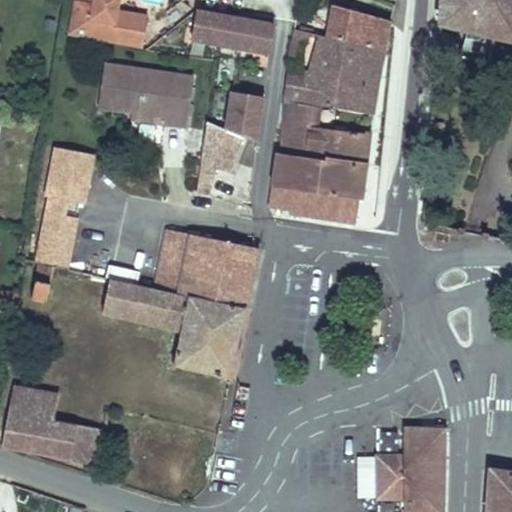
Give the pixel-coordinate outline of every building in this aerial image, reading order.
[(148,18),(116,12),(117,6),(112,0),(75,0),(69,35),(143,48),(148,18)] [(511,0),(442,0),(441,25),(511,39),(511,0)] [(383,50),(387,30),(388,23),(334,8),(329,38),(383,50)] [(222,16),(197,11),(192,39),(217,44),(222,16)] [(217,44),(269,54),(273,25),(222,16),(217,44)] [(314,34),(314,29),(301,26),(299,31),(307,33),(314,34)] [(305,42),(307,33),(299,31),(294,30),(293,39),(303,41),(305,42)] [(329,38),(322,36),(303,102),(320,105),(320,107),(371,115),(383,50),(329,38)] [(298,68),(303,41),(293,39),(290,61),(298,68)] [(185,127),(192,77),(106,65),(100,107),(133,112),(165,117),(164,124),(185,127)] [(303,102),(312,72),(291,68),(283,99),(303,102)] [(257,143),(264,97),(233,92),(226,130),(243,137),(257,143)] [(283,122),(282,156),(325,162),(325,158),(365,165),(369,134),(317,129),(320,107),(303,104),(286,101),(285,122),(283,122)] [(165,117),(133,112),(132,119),(164,124),(165,117)] [(444,122),(431,121),(427,168),(441,169),(444,122)] [(226,130),(207,122),(202,157),(218,163),(231,169),(243,137),(226,130)] [(94,155),(55,147),(45,196),(48,197),(64,200),(83,205),(94,155)] [(361,197),(365,165),(325,158),(325,162),(282,156),(278,155),(270,206),(292,209),(291,214),(354,223),(358,197),(361,197)] [(218,163),(202,157),(197,192),(207,195),(218,163)] [(229,173),(231,169),(218,163),(216,167),(229,173)] [(61,215),(64,200),(48,197),(45,212),(61,215)] [(67,269),(76,218),(61,215),(45,212),(36,261),(67,269)] [(171,245),(174,231),(168,229),(165,244),(171,245)] [(246,308),(258,249),(174,231),(171,245),(165,244),(163,252),(170,253),(168,261),(162,259),(156,289),(246,308)] [(47,301),(55,267),(40,264),(32,297),(47,301)] [(230,378),(246,308),(188,296),(156,289),(109,278),(103,313),(181,330),(173,365),(230,378)] [(16,295),(4,292),(1,304),(13,307),(16,295)] [(57,395),(16,387),(5,446),(96,463),(103,432),(52,421),(57,395)] [(403,496),(402,511),(437,511),(443,430),(406,427),(406,455),(380,453),(377,495),(403,496)] [(511,511),(511,473),(490,470),(487,511),(511,511)]
